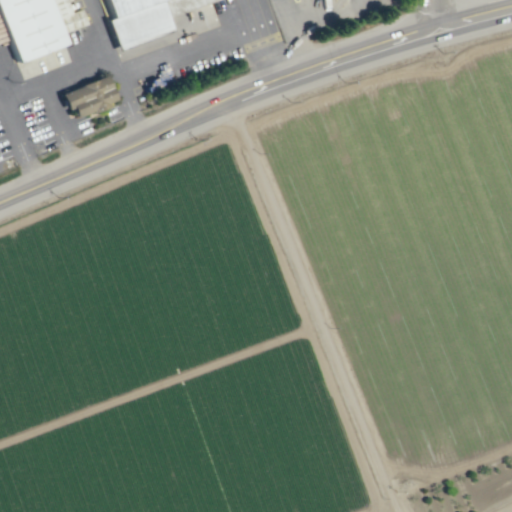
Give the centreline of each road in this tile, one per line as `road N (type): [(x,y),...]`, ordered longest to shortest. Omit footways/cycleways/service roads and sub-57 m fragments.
road 1 (primary): [(0,212),(314,77),(438,31),(511,14)]
road 2 (track): [(233,114),(391,501),(406,511)]
